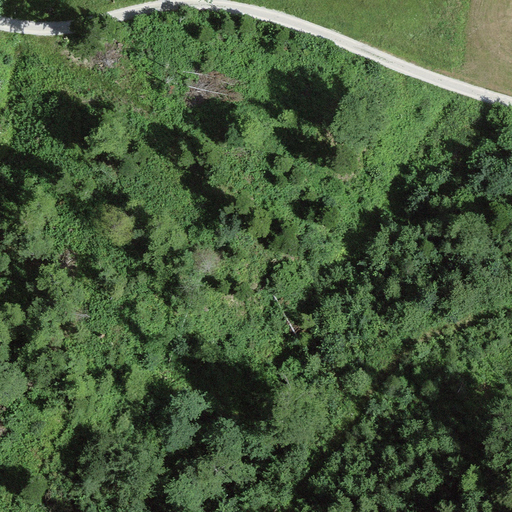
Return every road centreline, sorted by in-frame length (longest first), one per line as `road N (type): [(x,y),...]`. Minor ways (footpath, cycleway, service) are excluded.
road 1 (unclassified): [(511,103),(319,31),(221,4),(60,22),(0,17)]
road 2 (track): [(290,511),(413,345),(511,310)]
